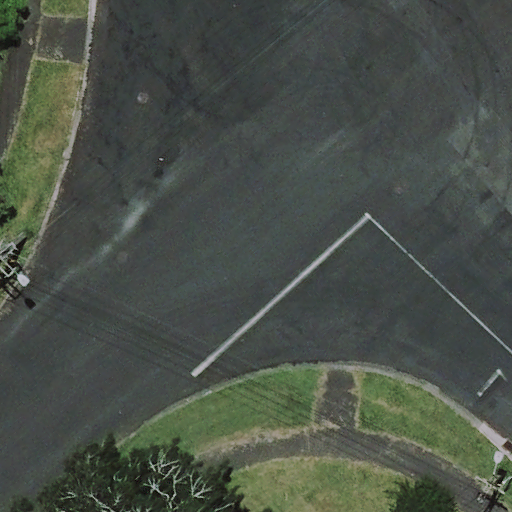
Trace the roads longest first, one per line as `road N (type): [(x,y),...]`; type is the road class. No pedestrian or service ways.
road 1 (residential): [(339,116),(0,451)]
road 2 (residential): [(339,116),(365,216),(511,352)]
road 3 (residential): [(462,0),(339,116)]
road 4 (residential): [(295,0),(339,116)]
